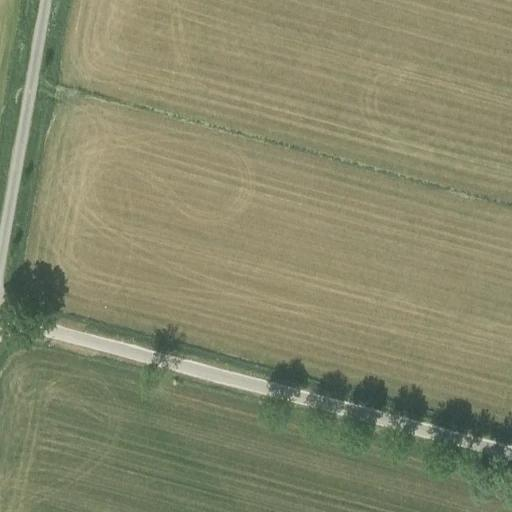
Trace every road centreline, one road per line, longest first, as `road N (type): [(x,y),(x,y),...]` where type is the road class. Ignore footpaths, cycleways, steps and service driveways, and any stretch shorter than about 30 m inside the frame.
road 1 (unclassified): [(511,452),(0,316)]
road 2 (unclassified): [(0,254),(46,0)]
